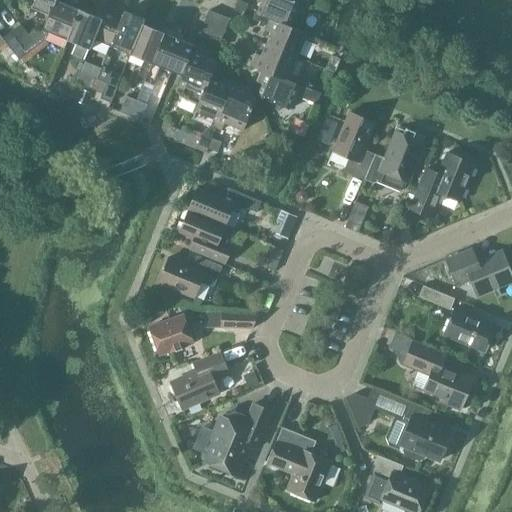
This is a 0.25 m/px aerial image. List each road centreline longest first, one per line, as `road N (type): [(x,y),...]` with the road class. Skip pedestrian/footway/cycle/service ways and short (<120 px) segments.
road 1 (residential): [(383,267),(308,236),(266,345),(276,375),(317,391),(338,381)]
road 2 (residential): [(351,100),(498,155),(511,190)]
road 3 (residential): [(511,216),(383,267)]
road 4 (residential): [(338,381),(383,267)]
